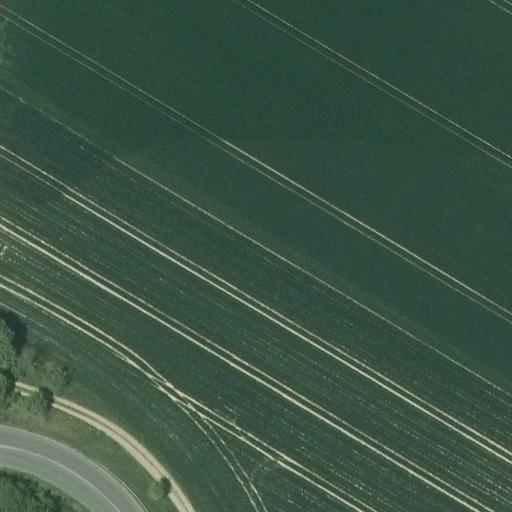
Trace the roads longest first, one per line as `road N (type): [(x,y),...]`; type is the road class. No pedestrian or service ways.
road 1 (track): [(186,511),(110,432),(0,381)]
road 2 (primary): [(114,511),(73,474),(0,446)]
